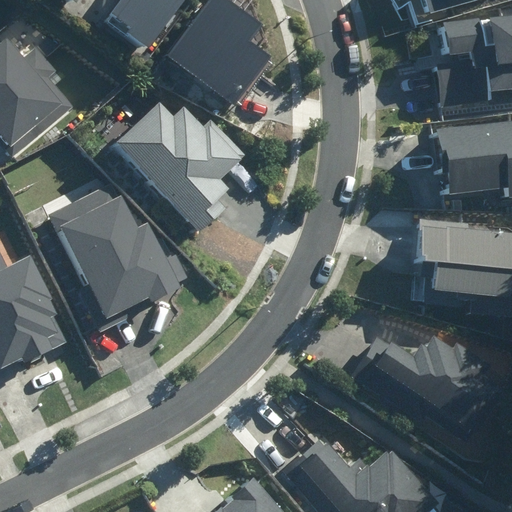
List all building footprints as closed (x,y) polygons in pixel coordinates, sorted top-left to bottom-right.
[(121,0),(108,18),(150,47),(183,0),(121,0)] [(261,28),(225,0),(210,0),(162,60),(225,111),(267,59),(248,43),(261,28)] [(426,0),(431,13),(474,0),(426,0)] [(435,68),(440,106),(491,99),(490,92),(511,88),(511,14),(488,17),(489,23),(479,24),(478,18),(443,22),(448,55),(472,52),(473,63),(435,68)] [(5,45),(0,48),(0,148),(5,156),(69,110),(49,83),(55,78),(31,46),(15,58),(5,45)] [(153,106),(109,145),(193,240),(234,205),(213,181),(241,157),(211,123),(200,133),(180,110),(167,121),(153,106)] [(511,122),(428,131),(443,196),(501,192),(502,201),(511,200),(511,122)] [(80,199),(43,219),(101,326),(146,302),(150,310),(178,295),(140,226),(134,229),(117,199),(98,210),(80,199)] [(511,235),(415,229),(412,266),(429,267),(427,298),(505,303),(506,291),(511,291),(511,235)] [(48,322),(57,317),(25,260),(0,257),(0,370),(18,361),(21,368),(62,346),(48,322)] [(370,341),(357,361),(471,440),(511,383),(454,343),(447,353),(427,339),(419,350),(414,346),(404,360),(386,347),(383,351),(370,341)] [(323,437),(286,470),(325,511),(425,511),(432,506),(381,452),(363,469),(355,460),(350,465),(323,437)] [(268,498),(249,477),(211,511),(275,511),(265,501),(268,498)]
